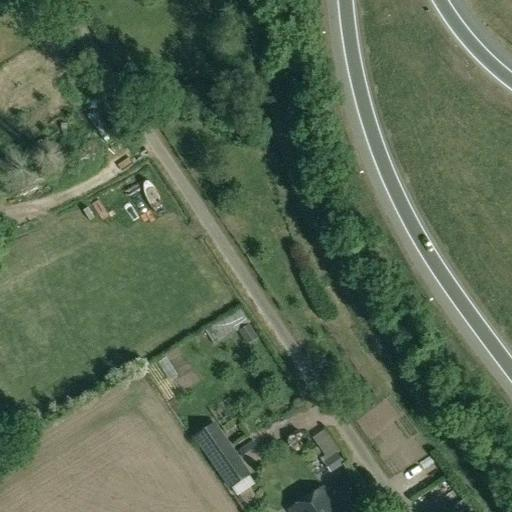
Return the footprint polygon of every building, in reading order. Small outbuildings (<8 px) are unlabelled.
[(241,310),(206,332),(214,346),(237,332),(246,346),(260,338),(241,310)] [(251,476),(215,423),(193,438),(230,491),(251,476)] [(257,427),(243,433),(249,446),(263,440),(257,427)] [(323,463),(330,474),(343,465),(336,454),(323,463)] [(330,498),(323,487),(289,511),(346,511),(357,504),(346,487),(330,498)]
